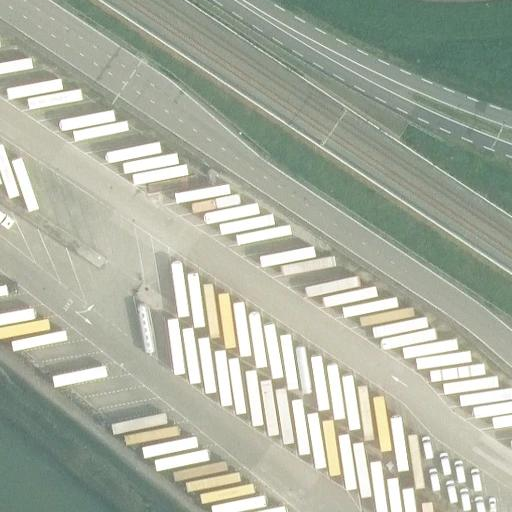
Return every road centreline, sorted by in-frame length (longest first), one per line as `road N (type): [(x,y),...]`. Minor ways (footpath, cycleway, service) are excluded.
road 1 (primary): [(300,38),(412,110),(511,151)]
road 2 (primary): [(511,119),(300,38)]
